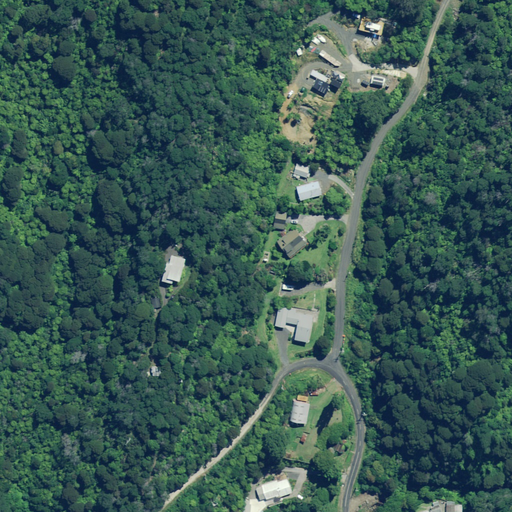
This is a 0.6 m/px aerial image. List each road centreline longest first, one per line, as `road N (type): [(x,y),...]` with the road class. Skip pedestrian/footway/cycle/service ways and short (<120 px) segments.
road 1 (residential): [(327,364),(336,351),(340,269),(361,170),(404,102),(448,0)]
road 2 (residential): [(327,364),(293,371),(157,511)]
road 3 (residential): [(345,511),(359,450),(358,410),(327,364)]
